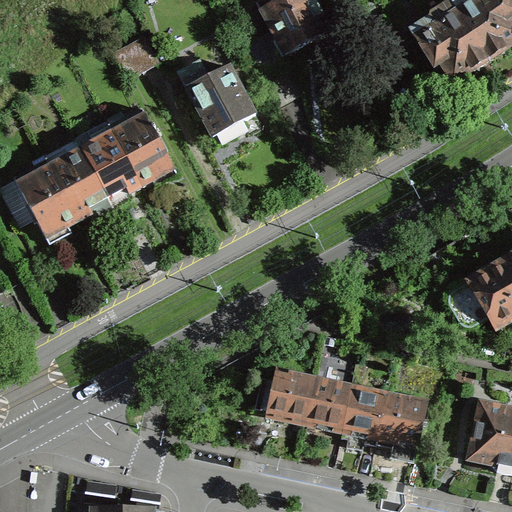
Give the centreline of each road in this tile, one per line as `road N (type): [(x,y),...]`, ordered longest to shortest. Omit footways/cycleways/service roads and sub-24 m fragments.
road 1 (secondary): [(47,424),(429,223),(511,166)]
road 2 (residential): [(192,479),(365,511)]
road 3 (residential): [(47,424),(192,479)]
